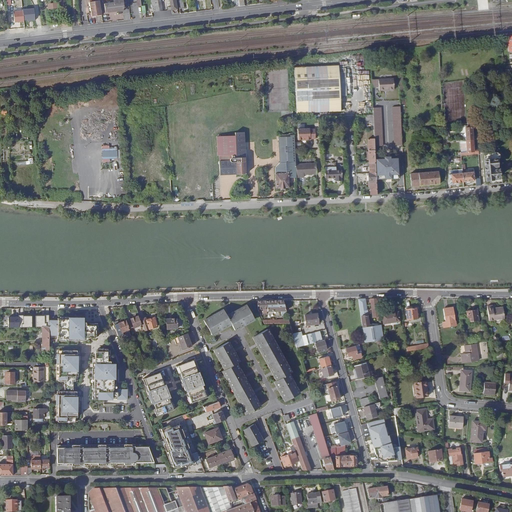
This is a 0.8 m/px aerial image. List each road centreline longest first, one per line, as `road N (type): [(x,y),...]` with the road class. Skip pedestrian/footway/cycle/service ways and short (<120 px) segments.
road 1 (unclassified): [(40,204),(209,206),(511,185)]
road 2 (secondary): [(0,44),(372,0)]
road 3 (residential): [(322,294),(369,473)]
road 4 (unclassified): [(511,408),(443,396),(425,292)]
road 5 (residential): [(82,479),(252,477)]
road 6 (residential): [(322,294),(183,296)]
road 7 (residential): [(231,423),(183,296)]
